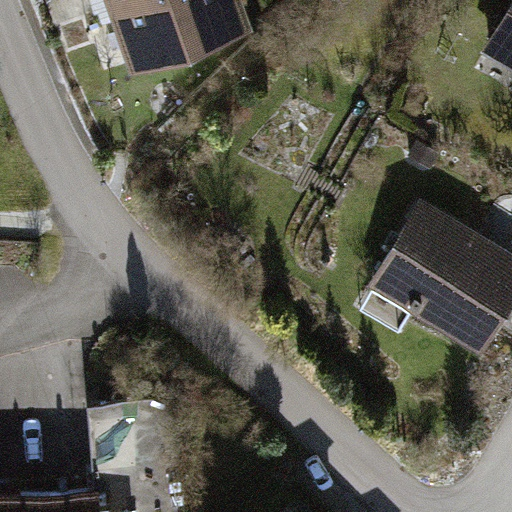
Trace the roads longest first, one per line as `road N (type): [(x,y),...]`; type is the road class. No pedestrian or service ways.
road 1 (residential): [(1,0),(76,176),(136,259),(419,511)]
road 2 (track): [(0,319),(106,305),(136,259)]
